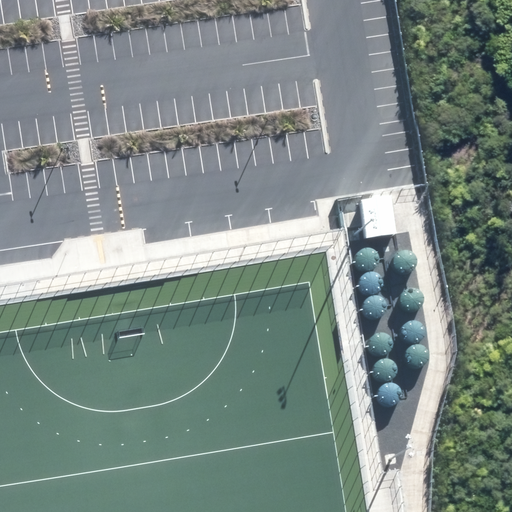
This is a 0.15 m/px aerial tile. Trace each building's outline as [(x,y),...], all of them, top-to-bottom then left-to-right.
[(0,0),(0,16),(40,14),(39,0),(0,0)] [(387,195),(355,199),(360,239),(392,236),(387,195)] [(351,267),(354,270),(358,271),(362,271),(365,270),(368,268),(371,265),(372,261),(371,257),(370,253),(367,251),(364,249),(360,248),(356,249),(353,251),(351,253),(349,257),(349,260),(349,264),(351,267)] [(356,291),(359,293),(363,295),(366,295),(370,294),(373,292),(375,289),(377,285),(376,281),(375,277),(372,275),(369,273),(365,272),(361,273),(358,275),(356,277),(354,280),(353,284),(354,287),(356,291)] [(359,315),(362,318),(366,319),(370,320),(373,319),(377,316),(379,313),(380,309),(380,306),(378,302),(375,299),(372,297),(368,297),(365,297),(361,299),(359,302),(357,305),(357,309),(358,312),(359,315)] [(397,341),(399,344),(403,345),(407,345),(411,344),(414,342),(416,339),(417,335),(417,331),(415,328),(413,325),(409,323),(405,322),(402,323),(399,325),(396,327),(395,331),(394,334),(395,338),(397,341)] [(366,351),(368,353),(372,355),(376,355),(380,354),(383,352),(385,348),(386,345),(386,341),(384,337),(382,334),(378,333),(374,332),(371,333),(368,334),(365,337),(364,340),(363,344),(364,347),(366,351)] [(401,365),(404,368),(408,369),(412,369),(415,368),(419,366),(421,363),(422,359),(422,355),(420,351),(417,349),(414,347),(410,346),(407,347),(403,349),(401,351),(399,354),(399,358),(399,362),(401,365)] [(370,375),(373,377),(377,379),(381,379),(384,378),(388,375),(390,372),(391,369),(391,365),(389,361),(386,358),(383,356),(379,356),(376,357),(372,358),(370,361),(368,364),(368,368),(369,371),(370,375)] [(374,399),(377,402),(380,403),(384,403),(388,402),(391,400),(393,397),(394,393),(394,389),(392,386),(390,383),(386,381),(382,381),(379,381),(376,383),(373,386),(372,389),(371,392),(372,396),(374,399)]
